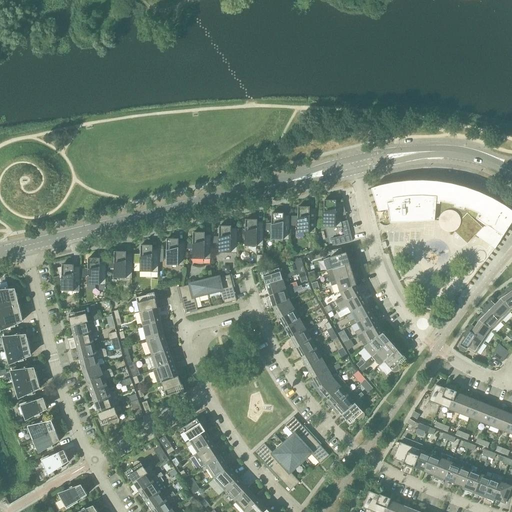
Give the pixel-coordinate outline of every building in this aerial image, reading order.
[(487,195),(486,195),(479,192),(472,190),(471,189),(470,188),(469,187),(468,187),(467,186),(465,186),(464,185),(463,185),(461,185),(460,185),(458,186),(451,184),(444,183),(443,182),(442,181),(441,181),(439,180),(438,180),(437,180),(435,180),(434,180),(433,180),(431,181),(430,181),(423,181),(416,181),(414,180),(413,180),(412,180),(410,179),(409,179),(408,179),(406,180),(405,180),(403,181),(402,181),(401,182),(394,183),(380,186),(371,189),(378,211),(388,209),(390,223),(435,221),(435,218),(440,219),(439,220),(439,221),(439,223),(440,224),(440,225),(441,226),(441,227),(442,228),(443,229),(444,230),(445,230),(446,231),(448,231),(449,231),(450,231),(451,231),(453,231),(454,231),(467,244),(476,235),(495,249),(511,222),(511,210),(505,206),(498,202),(498,201),(497,200),(496,199),(495,198),(494,197),(492,196),(491,196),(490,196),(488,195),(487,195)] [(335,227),(338,227),(342,227),(342,229),(343,229),(340,217),(346,215),(346,217),(347,217),(343,200),(342,201),(343,202),(332,202),(333,200),(324,200),(324,212),(323,227),(335,227)] [(291,216),(291,225),(297,225),(297,233),(309,233),(311,234),(315,234),(315,235),(316,208),(315,208),(315,209),(310,209),(310,207),(307,207),(298,206),(298,216),(291,216)] [(272,213),(271,224),(271,230),(271,240),(283,240),(289,240),(289,242),(290,215),(289,215),(280,215),(280,213),(272,213)] [(245,239),(245,246),(257,247),(257,246),(262,246),(262,248),(263,248),(263,221),(263,222),(257,222),(257,220),(254,219),(245,219),(245,239)] [(219,245),(219,253),(231,253),(236,253),(236,254),(237,254),(237,228),(231,228),(231,226),(228,226),(219,226),(219,237),(219,243),(219,245)] [(193,251),(192,259),(204,259),(210,259),(210,261),(211,234),(211,235),(205,234),(205,232),(202,232),(193,232),(193,243),(193,249),(193,251)] [(333,246),(352,241),(351,234),(331,239),(333,246)] [(166,258),(166,266),(178,266),(184,266),(184,267),(185,241),(184,241),(179,241),(179,239),(176,239),(167,239),(166,258)] [(140,263),(140,272),(152,272),(158,272),(158,274),(158,247),(152,247),(152,245),(140,245),(140,254),(140,263)] [(329,258),(323,260),(325,266),(327,271),(333,269),(350,264),(346,253),(343,254),(341,249),(342,249),(342,248),(329,251),(329,252),(330,252),(331,257),(329,258)] [(114,268),(114,278),(126,279),(131,279),(131,280),(132,280),(132,253),(132,254),(126,254),(126,252),(123,252),(114,252),(114,262),(114,268)] [(88,277),(88,285),(99,285),(105,285),(105,287),(106,287),(106,260),(100,260),(100,258),(97,258),(88,258),(88,277)] [(60,276),(55,278),(57,286),(61,285),(61,291),(73,291),(79,291),(79,293),(80,277),(80,269),(80,266),(79,266),(79,267),(74,267),(74,265),(62,264),(62,267),(58,268),(60,276)] [(327,271),(329,277),(328,277),(329,282),(330,282),(353,275),(350,264),(333,269),(327,271)] [(262,273),(266,285),(283,279),(288,278),(288,277),(294,275),(293,271),(281,275),(279,268),(262,273)] [(313,268),(307,269),(307,270),(309,276),(315,274),(313,268)] [(205,281),(208,293),(221,290),(224,304),(237,301),(230,275),(232,275),(232,274),(205,281)] [(353,275),(330,282),(331,286),(337,284),(340,292),(356,285),(353,275)] [(285,286),(283,279),(266,285),(269,295),(292,288),(291,284),(285,286)] [(208,293),(205,281),(177,288),(179,288),(185,313),(198,310),(194,297),(208,293)] [(342,297),(335,301),(336,303),(338,307),(361,294),(356,285),(340,292),(342,297)] [(511,311),(511,310),(511,288),(511,286),(508,288),(510,290),(500,297),(511,311)] [(0,304),(17,300),(18,300),(17,293),(15,293),(14,290),(9,290),(8,287),(1,289),(1,291),(0,291),(0,304)] [(293,292),(292,288),(269,295),(270,298),(267,299),(270,309),(273,308),(273,307),(288,301),(289,300),(287,294),(293,292)] [(140,312),(157,308),(154,293),(136,298),(140,312)] [(367,304),(361,294),(338,307),(340,311),(348,307),(351,313),(367,304)] [(487,307),(501,321),(511,311),(500,297),(491,306),(489,305),(487,307)] [(0,304),(0,316),(21,311),(20,305),(18,305),(17,300),(0,304)] [(279,318),(288,314),(300,307),(298,303),(292,306),(289,300),(288,301),(273,307),(273,308),(279,318)] [(68,315),(71,326),(93,320),(93,321),(99,319),(95,304),(79,308),(71,310),(72,314),(68,315)] [(352,326),(357,323),(372,313),(371,312),(372,311),(369,306),(368,306),(367,304),(351,313),(355,319),(349,322),(352,326)] [(279,318),(284,328),(288,326),(300,320),(296,313),(302,310),(300,307),(288,314),(279,318)] [(492,331),(501,321),(487,307),(485,308),(487,310),(478,319),(492,331)] [(140,312),(134,314),(138,327),(143,326),(161,322),(157,308),(140,312)] [(21,318),(23,318),(21,311),(0,316),(0,324),(1,324),(2,329),(2,330),(10,326),(11,328),(18,326),(17,324),(22,321),(21,318)] [(357,336),(378,324),(372,313),(357,323),(360,329),(355,332),(357,336)] [(492,331),(478,319),(471,330),(469,328),(467,330),(484,342),(492,331)] [(93,320),(71,326),(74,337),(97,331),(99,331),(98,327),(95,327),(93,321),(93,320)] [(288,326),(284,328),(290,338),(311,326),(309,323),(303,326),(300,320),(288,326)] [(147,341),(164,336),(161,322),(143,326),(147,341)] [(361,341),(364,346),(383,333),(378,324),(357,336),(360,342),(361,341)] [(296,348),(311,340),(308,333),(313,330),(311,326),(290,338),(291,341),(289,342),(293,350),(296,348)] [(332,328),(327,331),(333,340),(337,337),(332,328)] [(466,349),(467,349),(476,354),(484,342),(467,330),(465,333),(467,334),(460,345),(460,346),(460,347),(460,348),(460,349),(461,349),(461,350),(462,350),(463,351),(464,351),(465,350),(466,350),(466,349)] [(99,337),(97,331),(74,337),(77,348),(94,343),(92,338),(99,337)] [(110,340),(118,338),(116,332),(108,334),(110,340)] [(3,343),(5,351),(30,345),(28,339),(26,339),(26,335),(20,336),(19,333),(12,335),(13,337),(4,337),(4,338),(6,343),(3,343)] [(390,342),(383,333),(364,346),(363,347),(372,357),(390,342)] [(164,336),(147,341),(152,355),(169,349),(164,336)] [(337,337),(333,340),(335,344),(338,350),(343,348),(342,346),(340,342),(337,337)] [(301,358),(322,346),(320,342),(315,346),(311,340),(296,348),(293,350),(297,357),(300,356),(301,358)] [(348,340),(343,343),(347,350),(353,347),(349,340),(348,340)] [(390,342),(372,357),(379,366),(398,350),(390,342)] [(95,351),(94,343),(77,348),(79,359),(102,353),(107,352),(106,350),(104,348),(95,351)] [(499,344),(495,350),(506,357),(509,352),(499,344)] [(31,352),(30,345),(5,351),(7,359),(9,358),(11,363),(10,363),(11,364),(18,360),(19,362),(26,360),(25,357),(30,355),(30,352),(31,352)] [(301,358),(307,368),(322,359),(319,353),(324,350),(322,346),(301,358)] [(174,363),(169,349),(152,355),(157,369),(174,363)] [(405,359),(398,350),(379,366),(378,367),(386,376),(392,371),(393,371),(394,372),(395,372),(396,372),(397,371),(398,370),(399,369),(399,368),(399,367),(399,366),(398,365),(405,359)] [(502,362),(506,357),(495,350),(491,356),(502,362)] [(79,359),(82,370),(99,365),(98,359),(108,356),(107,352),(102,353),(79,359)] [(326,365),(322,359),(307,368),(313,378),(333,366),(331,362),(326,365)] [(356,364),(359,368),(363,365),(365,363),(362,359),(356,364)] [(132,363),(128,364),(130,371),(133,377),(137,376),(140,375),(135,362),(132,363)] [(179,376),(174,363),(157,369),(153,370),(158,384),(161,382),(179,376)] [(333,366),(313,378),(314,380),(311,382),(316,390),(333,378),(330,373),(340,368),(338,364),(333,366)] [(352,371),(355,374),(358,371),(353,364),(348,368),(351,372),(352,371)] [(99,365),(82,370),(86,381),(109,373),(112,372),(112,370),(110,369),(101,372),(99,365)] [(11,377),(14,385),(38,378),(36,372),(35,372),(34,369),(28,369),(27,367),(20,369),(21,370),(12,371),(12,372),(13,372),(14,377),(11,377)] [(355,374),(353,375),(357,379),(362,375),(358,371),(355,374)] [(86,381),(90,392),(107,386),(104,380),(114,376),(112,372),(109,373),(86,381)] [(333,378),(316,390),(323,398),(325,396),(327,398),(345,382),(339,375),(333,379),(333,378)] [(179,376),(161,382),(166,396),(183,390),(179,376)] [(40,385),(38,378),(14,385),(16,393),(18,392),(20,397),(27,394),(28,396),(35,394),(34,391),(39,388),(38,385),(40,385)] [(125,386),(132,383),(130,378),(123,381),(125,386)] [(352,391),(345,382),(327,398),(329,400),(326,402),(332,409),(348,395),(352,391)] [(446,389),(445,388),(435,384),(429,401),(439,405),(446,389)] [(109,393),(107,386),(90,392),(94,403),(116,395),(115,391),(109,393)] [(439,405),(449,409),(456,393),(457,393),(457,392),(446,387),(445,388),(446,389),(439,405)] [(352,400),(348,395),(332,409),(338,415),(340,413),(342,415),(360,400),(364,396),(361,392),(352,400)] [(466,397),(457,393),(456,393),(449,409),(459,413),(466,397)] [(131,402),(138,399),(136,394),(128,396),(131,402)] [(98,414),(115,408),(112,401),(118,399),(116,395),(94,403),(98,414)] [(459,413),(469,417),(476,401),(466,397),(459,413)] [(45,406),(47,405),(44,399),(33,402),(32,400),(20,404),(23,415),(25,414),(27,419),(35,415),(35,417),(42,414),(41,412),(46,409),(45,406)] [(363,403),(360,400),(342,415),(350,424),(357,418),(358,418),(358,419),(359,419),(360,419),(361,419),(362,419),(363,418),(363,417),(364,417),(364,416),(364,415),(364,414),(364,413),(363,412),(359,407),(363,403)] [(147,401),(142,402),(146,415),(151,412),(147,401)] [(486,405),(476,401),(469,417),(479,421),(486,405)] [(140,404),(132,406),(137,420),(144,416),(140,404)] [(479,421),(489,425),(496,409),(486,405),(479,421)] [(120,406),(115,408),(98,414),(102,425),(111,422),(112,423),(112,424),(113,424),(114,424),(115,424),(116,424),(117,424),(118,423),(119,422),(119,421),(119,420),(119,419),(116,413),(122,410),(120,406)] [(506,413),(496,409),(489,425),(500,429),(506,413)] [(500,429),(510,433),(511,427),(511,414),(506,413),(500,429)] [(284,444),(292,453),(313,434),(311,435),(294,416),(284,425),(294,435),(284,444)] [(182,428),(190,441),(205,431),(197,419),(182,428)] [(30,433),(33,440),(56,431),(54,424),(52,425),(51,422),(46,423),(44,420),(38,423),(37,421),(30,423),(31,426),(30,427),(32,432),(30,433)] [(59,437),(56,431),(33,440),(36,448),(38,447),(40,451),(40,452),(47,447),(48,449),(55,446),(54,444),(59,441),(57,438),(59,437)] [(192,445),(198,453),(213,443),(205,431),(190,441),(186,443),(188,447),(192,445)] [(313,435),(313,434),(292,453),(300,463),(311,453),(320,464),(329,455),(312,436),(313,435)] [(175,451),(172,447),(165,436),(159,440),(168,454),(175,451)] [(403,463),(403,464),(414,468),(414,467),(421,450),(420,450),(422,445),(412,441),(410,446),(411,446),(404,463),(403,463)] [(393,459),(403,463),(404,463),(411,446),(410,446),(400,442),(393,459)] [(221,455),(213,443),(198,453),(194,455),(201,467),(206,465),(221,455)] [(271,472),(292,453),(284,444),(274,453),(264,443),(255,452),(273,471),(271,472)] [(162,463),(168,459),(160,446),(154,450),(162,463)] [(431,454),(421,450),(414,467),(424,471),(431,454)] [(63,464),(68,461),(66,458),(68,457),(65,451),(54,456),(53,454),(41,459),(45,469),(48,468),(50,473),(57,468),(58,470),(65,467),(63,464)] [(273,471),(288,488),(290,491),(300,482),(290,472),(300,463),(292,453),(271,472),(273,471)] [(434,475),(433,478),(443,482),(444,479),(453,457),(442,453),(440,458),(441,458),(434,475)] [(431,454),(424,471),(434,475),(441,458),(440,458),(431,454)] [(229,467),(221,455),(206,465),(214,478),(229,467)] [(463,461),(453,457),(444,479),(454,483),(461,466),(463,461)] [(134,467),(126,473),(133,483),(148,473),(153,469),(150,465),(145,469),(141,463),(140,462),(139,462),(138,461),(137,461),(136,461),(135,462),(134,463),(134,464),(134,465),(134,466),(134,467)] [(473,465),(463,461),(454,483),(464,487),(471,470),(473,465)] [(214,478),(225,490),(238,478),(229,467),(214,478)] [(481,474),(471,470),(464,487),(463,490),(473,494),(474,491),(481,474)] [(151,479),(148,473),(133,483),(139,492),(159,479),(156,475),(151,479)] [(483,498),(491,478),(481,474),(474,491),(473,494),(483,498)] [(139,492),(145,501),(160,492),(165,488),(161,483),(162,482),(163,480),(161,477),(159,479),(139,492)] [(501,482),(494,499),(495,499),(505,503),(511,485),(511,481),(503,477),(501,482)] [(194,494),(200,489),(193,478),(186,482),(194,494)] [(225,490),(235,501),(248,489),(238,478),(225,490)] [(491,478),(483,498),(494,502),(495,499),(494,499),(501,482),(491,478)] [(77,500),(87,494),(84,488),(82,489),(81,486),(76,488),(74,485),(68,489),(68,490),(61,493),(63,498),(61,500),(66,509),(78,502),(77,500)] [(235,501),(245,511),(258,500),(248,489),(235,501)] [(363,508),(373,511),(380,495),(379,495),(369,491),(363,508)] [(164,498),(160,492),(145,501),(152,511),(172,498),(175,495),(173,492),(164,498)] [(380,494),(379,495),(380,495),(373,511),(384,511),(389,501),(390,501),(391,499),(380,494)] [(174,501),(172,498),(152,511),(170,511),(173,510),(169,505),(174,501)] [(194,498),(190,501),(194,506),(198,502),(194,498)] [(206,507),(209,504),(204,499),(201,502),(206,507)] [(265,511),(268,510),(258,500),(245,511),(244,511),(265,511)] [(396,511),(399,505),(390,501),(389,501),(384,511),(396,511)]
